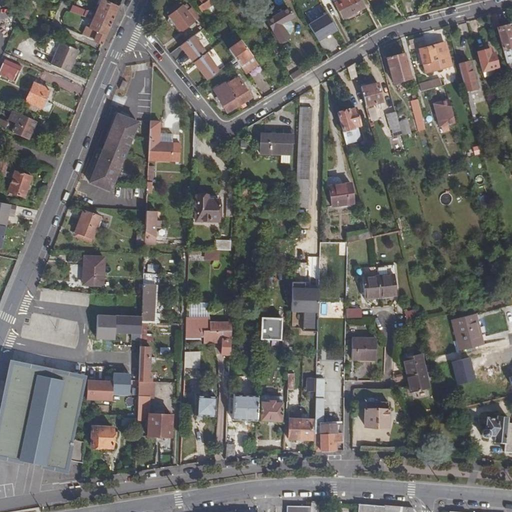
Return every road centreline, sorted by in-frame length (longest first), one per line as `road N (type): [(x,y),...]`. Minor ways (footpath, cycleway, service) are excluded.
road 1 (residential): [(511,0),(385,34),(223,132),(126,28)]
road 2 (residential): [(344,465),(255,469),(0,505)]
road 3 (residential): [(163,502),(258,488),(428,491)]
road 4 (tertiary): [(67,169),(0,335)]
road 5 (tertiary): [(126,28),(67,169)]
